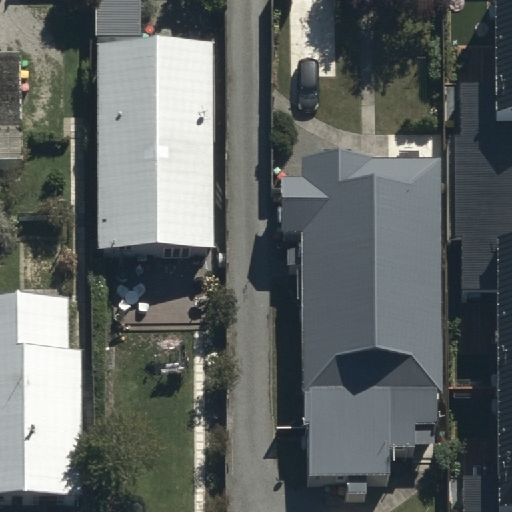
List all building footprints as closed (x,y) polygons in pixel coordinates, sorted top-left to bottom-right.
[(141,0),(93,0),(94,56),(142,56),(141,0)] [(23,68),(0,68),(0,178),(24,178),(23,68)] [(211,68),(95,69),(96,277),(212,277),(211,68)] [(511,316),(511,69),(486,70),(487,317),(511,316)] [(281,262),(301,261),(302,454),(308,454),(308,502),(390,502),(390,471),(413,471),(413,466),(435,466),(435,424),(442,424),(441,189),(433,189),(433,180),(371,181),(371,187),(358,187),(358,177),(314,177),(314,189),(300,189),(300,208),(281,208),(281,262)] [(68,323),(0,323),(0,511),(81,511),(82,373),(69,373),(68,323)] [(148,337),(109,337),(109,390),(148,390),(148,337)] [(511,427),(461,428),(462,508),(511,507),(511,427)]
